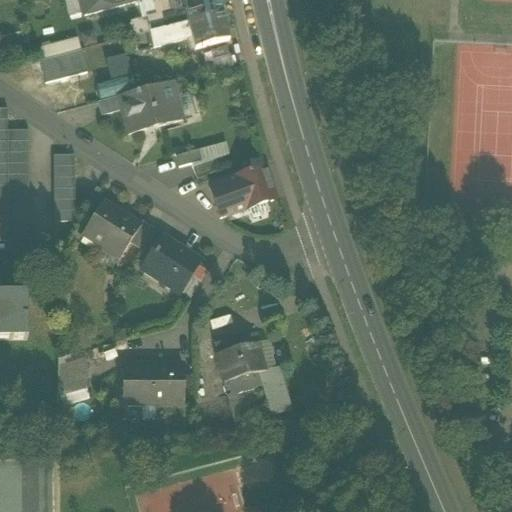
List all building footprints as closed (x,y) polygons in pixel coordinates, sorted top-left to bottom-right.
[(79,0),(84,18),(137,4),(141,3),(140,0),(79,0)] [(137,4),(142,23),(145,22),(155,19),(151,0),(141,3),(137,4)] [(155,19),(145,22),(149,35),(187,25),(180,0),(151,0),(155,19)] [(180,0),(187,25),(222,16),(217,0),(180,0)] [(229,43),(222,16),(187,25),(191,40),(194,52),(229,43)] [(134,39),(149,35),(145,22),(142,23),(131,26),(134,39)] [(191,40),(187,25),(149,35),(152,50),(191,40)] [(138,55),(152,50),(149,35),(134,39),(138,55)] [(42,50),(45,62),(80,52),(77,41),(42,50)] [(39,63),(45,86),(87,75),(80,52),(45,62),(39,63)] [(108,78),(127,75),(124,56),(105,59),(108,78)] [(121,112),(128,137),(182,122),(172,84),(118,99),(121,112)] [(97,104),(101,117),(121,112),(118,99),(97,104)] [(28,133),(7,133),(8,243),(8,254),(29,254),(28,133)] [(175,159),(178,170),(201,164),(198,152),(175,159)] [(53,224),(74,224),(74,158),(53,158),(53,224)] [(192,170),(196,181),(219,173),(215,162),(192,170)] [(265,169),(234,180),(243,211),(274,201),(266,170),(265,169)] [(226,217),(243,211),(234,180),(209,189),(217,212),(226,217)] [(103,246),(121,258),(129,246),(140,229),(139,228),(129,222),(127,225),(115,217),(117,214),(102,204),(81,236),(102,249),(103,246)] [(129,246),(139,252),(152,232),(142,225),(141,225),(139,228),(140,229),(129,246)] [(164,240),(152,232),(139,252),(138,253),(148,260),(160,241),(162,242),(164,240)] [(141,271),(175,293),(194,264),(162,242),(160,241),(148,260),(141,271)] [(119,260),(121,258),(103,246),(102,249),(119,260)] [(0,295),(0,341),(25,341),(25,296),(0,295)] [(267,342),(255,345),(263,373),(275,370),(267,342)] [(227,384),(263,374),(263,373),(255,345),(219,355),(227,384)] [(58,361),(58,399),(85,392),(84,353),(58,361)] [(154,407),(180,409),(182,370),(124,367),(123,404),(142,405),(150,405),(150,407),(154,407)] [(275,370),(263,373),(263,374),(227,384),(230,395),(263,386),(272,418),(289,413),(277,369),(275,370)] [(238,427),(272,418),(263,386),(230,395),(238,427)] [(154,422),(154,407),(150,407),(150,405),(142,405),(141,421),(154,422)] [(0,511),(52,511),(53,462),(0,462),(0,511)]
